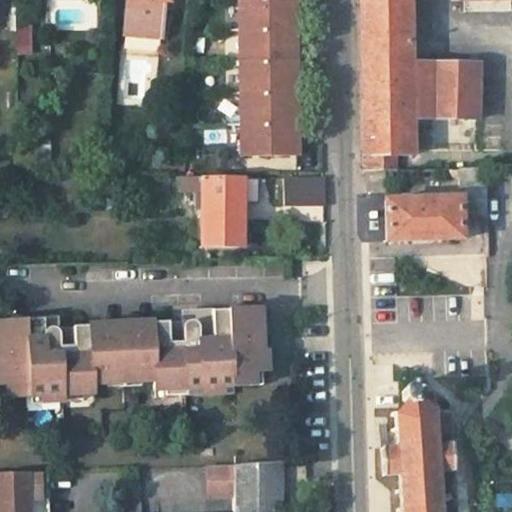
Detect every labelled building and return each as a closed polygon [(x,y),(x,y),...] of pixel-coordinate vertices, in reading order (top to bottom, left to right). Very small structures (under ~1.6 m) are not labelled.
[(126,0),(123,33),(160,36),(162,15),(163,0),(126,0)] [(237,0),(240,156),(297,155),(294,0),(237,0)] [(411,63),(409,0),(359,0),(362,156),(395,155),(413,155),(412,119),(411,63)] [(511,8),(511,0),(463,0),(464,10),(511,8)] [(12,56),(29,56),(29,27),(13,27),(12,56)] [(432,119),(433,63),(411,63),(412,119),(432,119)] [(476,120),(478,64),(433,63),(432,119),(476,120)] [(48,140),(35,140),(35,145),(35,159),(35,161),(36,161),(36,169),(48,169),(48,140)] [(395,173),(395,155),(362,156),(362,174),(366,174),(384,173),(395,173)] [(112,157),(101,157),(101,167),(112,167),(112,157)] [(15,164),(0,164),(0,174),(15,175),(15,164)] [(112,167),(101,167),(101,177),(112,177),(112,167)] [(488,216),(487,169),(460,170),(460,181),(460,198),(385,201),(386,242),(461,240),(461,217),(488,216)] [(460,181),(460,170),(437,171),(460,181)] [(385,192),(384,173),(366,174),(367,193),(385,192)] [(325,178),(283,178),(284,205),(325,205),(325,178)] [(242,180),(180,179),(180,192),(193,192),(193,205),(201,205),(201,247),(241,247),(242,203),(242,180)] [(259,180),(242,180),(242,203),(258,203),(259,180)] [(58,320),(0,322),(0,365),(3,365),(4,385),(7,384),(8,398),(92,393),(91,384),(105,383),(110,378),(122,377),(133,376),(139,381),(153,381),(154,390),(185,389),(185,380),(199,379),(200,388),(262,385),(259,309),(181,313),(181,324),(167,325),(167,323),(72,328),(72,330),(58,331),(58,320)] [(133,376),(122,377),(122,387),(139,386),(139,381),(133,376)] [(110,378),(105,383),(106,388),(122,387),(122,377),(110,378)] [(455,471),(450,414),(435,415),(438,413),(437,410),(433,412),(422,401),(424,399),(423,390),(417,384),(408,385),(402,392),(403,400),(406,402),(396,414),(392,413),(390,416),(395,418),(395,429),(391,429),(391,433),(396,433),(397,448),(380,449),(382,476),(398,475),(399,490),(395,490),(395,494),(399,494),(400,509),(396,509),(396,511),(441,511),(442,509),(446,509),(445,506),(442,506),(440,491),(444,491),(444,487),(440,487),(439,473),(455,471)] [(280,462),(235,465),(235,496),(234,511),(280,511),(280,505),(280,462)] [(235,465),(208,466),(209,496),(235,496),(235,465)] [(48,511),(46,472),(0,473),(0,511),(48,511)]
